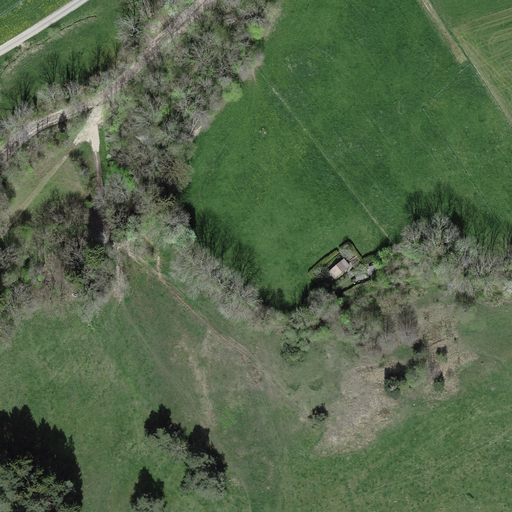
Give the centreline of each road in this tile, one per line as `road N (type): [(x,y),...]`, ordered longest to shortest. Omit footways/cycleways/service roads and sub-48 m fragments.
road 1 (track): [(207,0),(92,104)]
road 2 (track): [(92,132),(0,229)]
